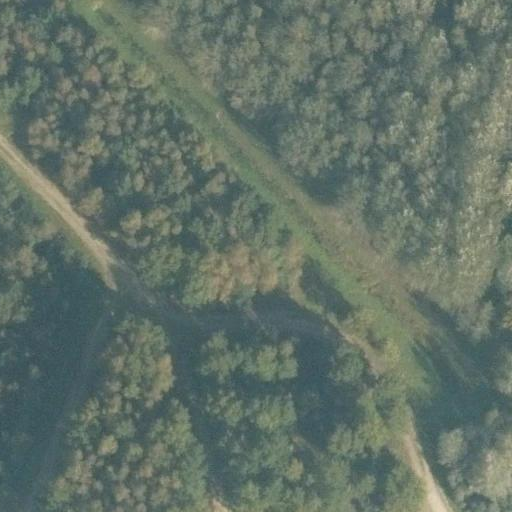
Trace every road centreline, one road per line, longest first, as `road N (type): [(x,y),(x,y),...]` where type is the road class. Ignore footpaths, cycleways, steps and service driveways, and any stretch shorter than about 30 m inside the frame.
road 1 (track): [(0,154),(158,314),(302,324),(347,342),(395,400),(423,455),(434,511)]
road 2 (track): [(124,280),(30,511)]
road 3 (track): [(224,511),(158,314)]
